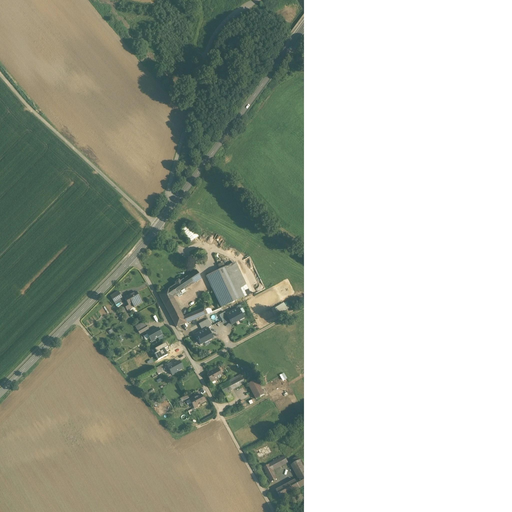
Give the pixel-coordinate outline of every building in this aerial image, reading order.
[(181,230),(190,243),(198,237),(189,224),(181,230)] [(238,261),(207,276),(223,307),(253,292),(238,261)] [(196,271),(168,289),(172,298),(202,279),(196,271)] [(172,298),(168,289),(158,294),(176,329),(185,324),(182,317),(172,298)] [(142,304),(135,292),(122,300),(123,301),(129,311),(142,304)] [(122,300),(118,293),(110,298),(115,306),(123,301),(122,300)] [(277,313),(287,308),(285,303),(275,307),(277,313)] [(206,315),(203,308),(182,317),(185,324),(206,315)] [(238,309),(226,315),(231,325),(236,322),(236,321),(239,319),(240,321),(244,319),(242,314),(241,315),(238,309)] [(149,329),(145,322),(136,327),(139,334),(149,329)] [(163,335),(159,328),(148,334),(152,341),(163,335)] [(207,329),(196,335),(195,336),(197,339),(200,346),(205,343),(204,342),(207,340),(208,341),(212,338),(207,329)] [(184,368),(180,361),(169,367),(172,374),(184,368)] [(163,368),(165,367),(163,364),(155,368),(158,374),(164,371),(163,368)] [(222,378),(217,368),(206,373),(210,383),(222,378)] [(244,384),(239,376),(226,383),(230,391),(244,384)] [(255,380),(246,385),(254,400),(264,395),(255,380)] [(230,391),(226,383),(218,387),(224,398),(232,394),(230,391)] [(286,393),(279,397),(277,393),(271,396),(274,402),(287,396),(286,393)] [(232,394),(224,398),(227,403),(235,399),(232,394)] [(206,403),(202,395),(190,401),(194,408),(206,403)] [(151,401),(155,408),(167,399),(165,396),(159,400),(157,397),(151,401)] [(270,454),(265,446),(253,452),(258,460),(270,454)] [(288,463),(284,456),(269,464),(273,472),(288,463)] [(312,483),(300,461),(290,466),(298,481),(274,493),(278,500),(312,483)] [(273,472),(269,464),(262,468),(271,484),(278,481),(273,472)]
